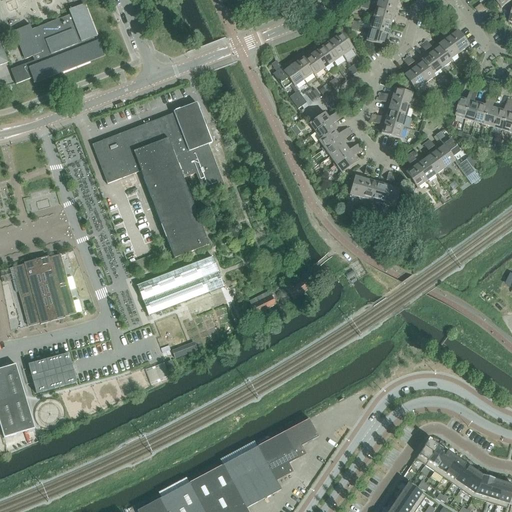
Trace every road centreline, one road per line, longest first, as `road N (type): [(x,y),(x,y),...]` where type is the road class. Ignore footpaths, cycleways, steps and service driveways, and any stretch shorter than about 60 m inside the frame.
road 1 (secondary): [(511,422),(457,389),(403,389),(379,407),(306,511)]
road 2 (secondary): [(322,511),(405,406),(443,403),(511,435)]
road 3 (tertiary): [(154,78),(348,0)]
road 4 (residential): [(367,511),(427,430),(511,468)]
road 5 (tertiary): [(0,135),(154,78)]
